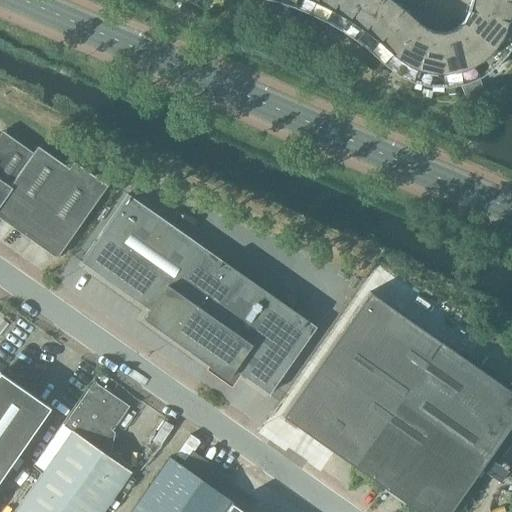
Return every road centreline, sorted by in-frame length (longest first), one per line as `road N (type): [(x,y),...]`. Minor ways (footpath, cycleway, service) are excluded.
road 1 (secondary): [(511,211),(21,0)]
road 2 (unclassified): [(331,511),(0,273)]
